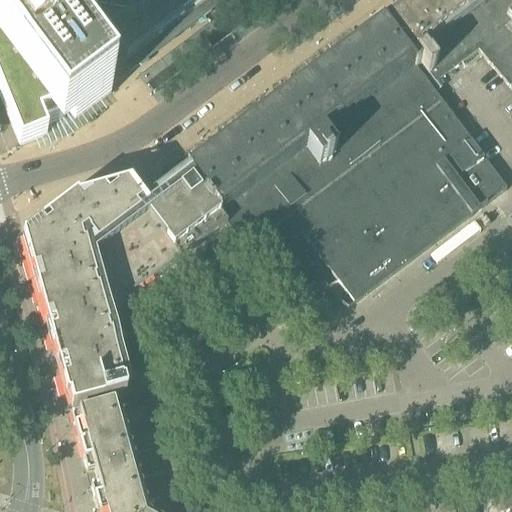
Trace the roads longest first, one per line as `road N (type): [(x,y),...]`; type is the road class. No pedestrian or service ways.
road 1 (residential): [(511,383),(279,425),(267,367),(281,357),(262,331)]
road 2 (residential): [(320,0),(125,141)]
road 3 (residential): [(125,141),(262,331)]
road 4 (unclassified): [(22,511),(27,462),(0,351)]
road 5 (residential): [(125,141),(0,183)]
